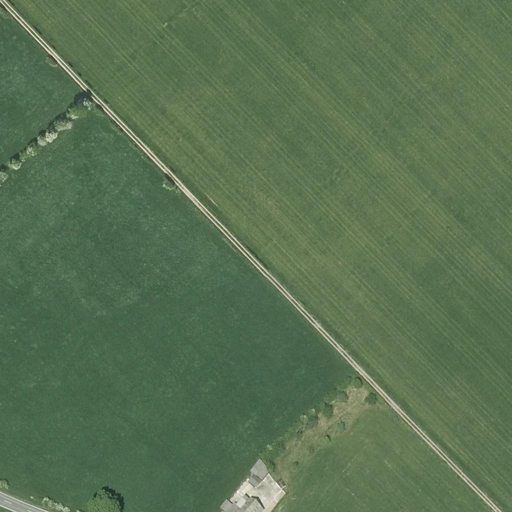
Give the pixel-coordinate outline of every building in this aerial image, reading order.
[(254,477),(261,483),(269,473),(260,462),(250,475),(254,477)] [(261,483),(254,477),(249,483),(257,488),(261,483)] [(240,511),(248,502),(244,499),(237,508),(240,511)] [(239,511),(262,511),(250,501),(248,502),(240,511),(239,511)] [(237,508),(234,506),(233,507),(228,503),(221,511),(222,511),(239,511),(240,511),(237,508)]
